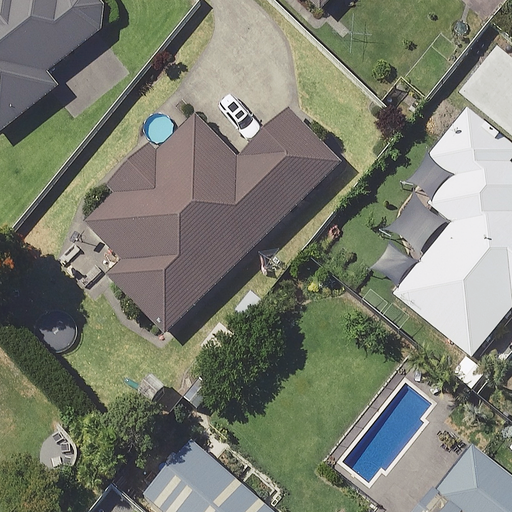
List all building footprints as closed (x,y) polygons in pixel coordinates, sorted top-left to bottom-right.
[(72,0),(69,3),(66,0),(0,0),(0,136),(54,93),(44,82),(111,28),(87,0),(72,0)] [(293,0),(315,24),(341,0),(293,0)] [(396,309),(463,361),(445,386),(476,410),(497,382),(477,367),(511,322),(511,155),(469,122),(411,198),(382,235),(401,251),(376,284),(401,303),(396,309)] [(162,166),(150,154),(82,221),(129,270),(114,284),(167,338),(340,171),(294,123),(243,173),(200,129),(162,166)] [(0,207),(24,187),(4,163),(0,166),(0,207)] [(79,302),(60,269),(28,288),(46,321),(79,302)] [(255,333),(229,313),(197,356),(222,376),(255,333)] [(262,511),(193,453),(149,504),(158,511),(262,511)] [(511,511),(511,493),(470,462),(432,511),(511,511)]
